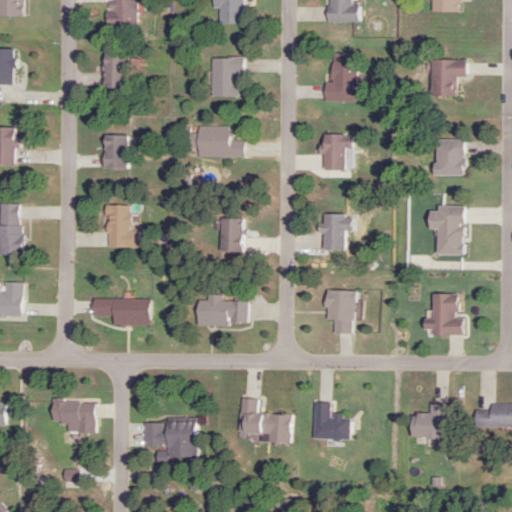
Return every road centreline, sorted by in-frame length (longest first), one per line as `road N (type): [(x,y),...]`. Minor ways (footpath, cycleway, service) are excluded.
road 1 (residential): [(0,358),(268,365),(282,358),(289,336),(289,0)]
road 2 (residential): [(508,0),(506,360)]
road 3 (residential): [(68,360),(67,0)]
road 4 (residential): [(511,360),(282,358)]
road 5 (residential): [(23,359),(24,511)]
road 6 (residential): [(124,362),(122,511)]
road 7 (residential): [(222,511),(220,364)]
